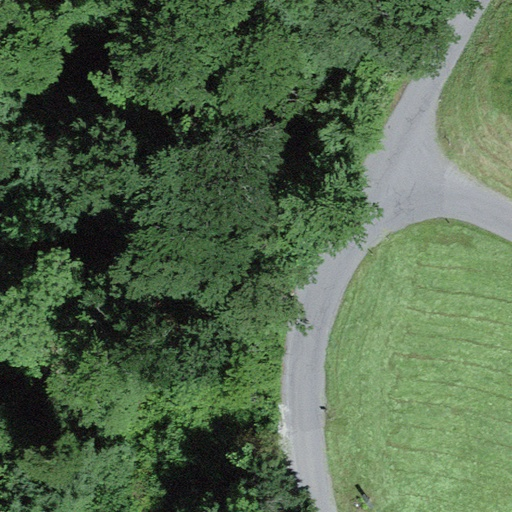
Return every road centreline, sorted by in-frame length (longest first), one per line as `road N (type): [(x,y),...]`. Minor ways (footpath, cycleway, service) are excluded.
road 1 (unclassified): [(389,160),(309,298),(300,348),(320,511)]
road 2 (unclassified): [(475,0),(389,160)]
road 3 (unclassified): [(511,219),(389,160)]
